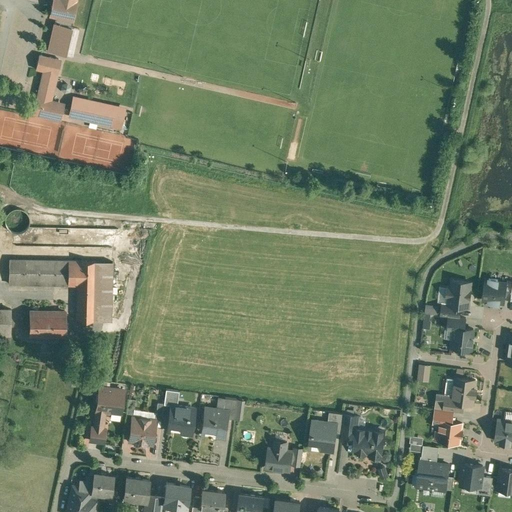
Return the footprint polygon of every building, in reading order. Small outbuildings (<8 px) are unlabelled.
[(52,0),(49,16),(56,17),(55,23),(66,25),(66,26),(71,27),(77,2),(76,2),(76,0),(52,0)] [(66,25),(55,23),(49,48),(60,50),(66,26),(66,25)] [(58,59),(39,54),(36,70),(43,71),(34,112),(61,118),(64,106),(48,102),(58,59)] [(115,109),(72,100),(69,113),(112,123),(115,109)] [(29,226),(30,221),(29,216),(26,213),(22,210),(17,209),(13,210),(9,213),(6,217),(5,222),(6,226),(9,230),(13,233),(18,234),(23,233),(26,230),(29,226)] [(61,246),(117,247),(117,228),(61,227),(61,246)] [(96,261),(9,259),(9,283),(77,285),(76,320),(94,321),(96,261)] [(113,262),(96,261),(94,321),(111,321),(113,262)] [(498,279),(489,278),(489,280),(485,279),(483,299),(489,300),(488,302),(495,303),(495,301),(503,302),(504,296),(506,296),(508,282),(498,281),(498,279)] [(471,281),(452,279),(451,287),(448,287),(447,296),(450,296),(449,304),(460,305),(468,306),(471,281)] [(449,304),(442,303),(441,315),(448,316),(459,317),(459,316),(460,305),(449,304)] [(11,309),(0,309),(0,334),(11,334),(11,309)] [(66,312),(30,311),(29,334),(65,335),(66,312)] [(459,317),(448,316),(447,327),(454,328),(454,326),(465,327),(466,317),(459,316),(459,317)] [(465,327),(454,326),(454,328),(453,339),(452,338),(451,347),(471,349),(472,343),(473,337),(472,337),(474,328),(465,327)] [(428,380),(430,363),(418,362),(416,379),(428,380)] [(68,373),(66,384),(75,385),(76,374),(68,373)] [(476,379),(456,377),(453,396),(453,401),(466,402),(472,403),(474,395),(475,396),(476,387),(475,387),(476,379)] [(123,390),(99,386),(94,426),(103,428),(105,411),(111,412),(111,409),(121,411),(123,390)] [(179,391),(166,389),(164,403),(164,404),(171,405),(171,404),(177,405),(179,391)] [(453,396),(446,395),(444,410),(453,411),(462,412),(463,404),(466,402),(453,401),(453,396)] [(237,399),(225,397),(224,409),(229,410),(228,418),(234,418),(237,399)] [(135,399),(128,398),(126,413),(133,414),(135,399)] [(164,403),(157,402),(155,417),(162,418),(164,404),(164,403)] [(177,405),(171,404),(171,405),(167,431),(168,431),(168,427),(181,429),(181,433),(190,434),(194,407),(177,405)] [(224,409),(205,407),(201,435),(202,435),(202,432),(216,434),(216,436),(225,438),(228,418),(229,410),(224,409)] [(444,410),(436,408),(434,421),(440,422),(441,420),(454,421),(454,417),(452,417),(453,411),(444,410)] [(121,411),(111,409),(111,412),(110,417),(119,418),(121,411)] [(344,413),(329,411),(328,422),(336,423),(336,428),(342,429),(344,413)] [(359,415),(344,413),(342,429),(356,431),(356,426),(357,426),(359,415)] [(144,418),(132,417),(129,440),(135,441),(135,443),(140,444),(144,418)] [(155,420),(144,418),(140,444),(146,445),(146,443),(152,444),(155,420)] [(511,421),(498,419),(496,439),(501,440),(501,442),(510,443),(510,441),(511,441),(511,421)] [(328,422),(313,420),(310,441),(323,442),(322,448),(333,450),(336,428),(336,423),(328,422)] [(454,421),(441,420),(440,422),(439,431),(441,431),(440,440),(459,442),(460,436),(461,436),(462,429),(461,429),(462,423),(454,421)] [(94,426),(91,426),(89,440),(103,442),(105,428),(94,426)] [(365,452),(366,450),(369,428),(357,427),(357,426),(356,426),(356,431),(342,429),(341,438),(341,439),(354,441),(353,448),(357,449),(357,451),(365,452)] [(384,430),(369,428),(366,450),(371,450),(370,454),(381,456),(384,430)] [(410,435),(409,450),(421,450),(422,436),(410,435)] [(271,449),(266,448),(263,468),(289,472),(292,451),(288,451),(289,443),(273,441),(271,449)] [(423,444),(421,457),(437,459),(439,446),(423,444)] [(421,457),(420,456),(416,486),(445,490),(449,464),(436,462),(437,459),(421,457)] [(483,465),(464,463),(462,471),(461,471),(459,480),(461,480),(461,483),(478,485),(480,486),(481,475),(483,465)] [(511,469),(500,468),(498,488),(511,489),(511,469)] [(106,475),(94,474),(94,473),(93,477),(91,492),(92,492),(111,495),(114,476),(106,475)] [(493,477),(481,475),(480,486),(478,485),(477,493),(491,495),(493,477)] [(87,477),(87,481),(81,481),(80,486),(72,485),(66,511),(97,511),(100,497),(91,496),(92,492),(91,492),(93,477),(87,477)] [(150,480),(126,477),(123,498),(147,501),(150,480)] [(181,485),(167,483),(164,502),(171,502),(172,500),(186,502),(186,504),(187,505),(189,486),(189,487),(181,486),(181,485)] [(225,492),(202,489),(199,509),(209,510),(221,511),(222,511),(225,492)] [(262,511),(264,497),(240,493),(237,511),(262,511)] [(149,496),(148,504),(146,504),(145,505),(144,511),(153,511),(155,497),(149,496)] [(160,511),(162,498),(155,497),(153,511),(160,511)] [(298,511),(300,502),(276,499),(274,511),(298,511)]
